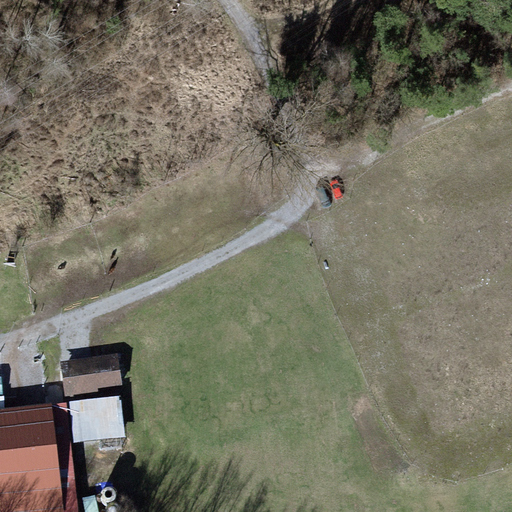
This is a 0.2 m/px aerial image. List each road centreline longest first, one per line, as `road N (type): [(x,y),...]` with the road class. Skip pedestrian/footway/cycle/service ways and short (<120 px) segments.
road 1 (track): [(0,346),(297,210),(308,175),(227,0)]
road 2 (track): [(303,164),(511,87)]
